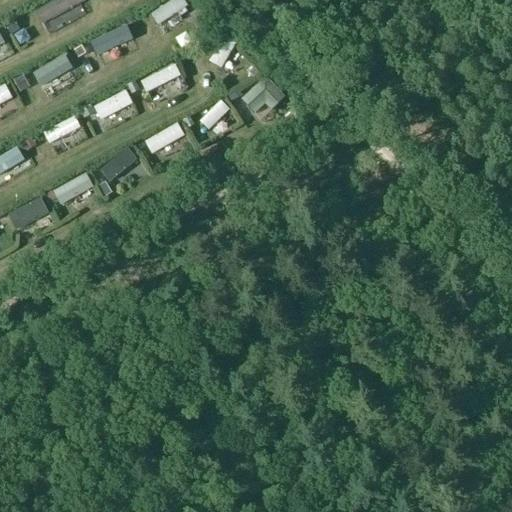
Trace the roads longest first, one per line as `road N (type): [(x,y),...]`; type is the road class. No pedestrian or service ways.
road 1 (track): [(359,125),(0,310)]
road 2 (unknown): [(219,81),(0,206)]
road 3 (track): [(359,125),(511,282)]
road 4 (track): [(239,0),(359,125)]
